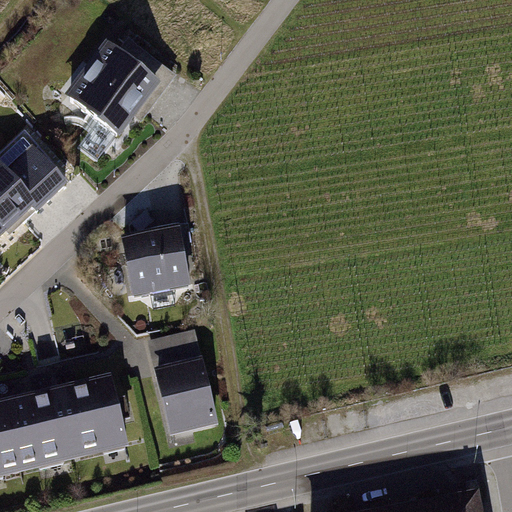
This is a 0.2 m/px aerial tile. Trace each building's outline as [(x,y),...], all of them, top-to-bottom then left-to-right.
[(119,138),(156,87),(109,54),(72,104),(119,138)] [(0,229),(58,176),(32,148),(6,173),(0,166),(0,229)] [(123,239),(133,290),(186,280),(176,229),(123,239)] [(201,369),(158,379),(170,433),(214,423),(201,369)] [(113,386),(0,413),(0,472),(126,441),(113,386)] [(477,511),(476,502),(427,511),(477,511)]
